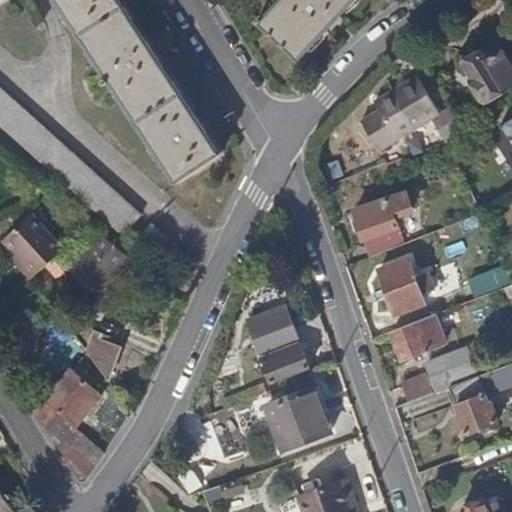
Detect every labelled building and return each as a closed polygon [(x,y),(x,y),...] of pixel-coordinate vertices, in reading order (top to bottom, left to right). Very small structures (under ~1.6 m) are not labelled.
[(124,0),(61,0),(181,182),(224,152),(124,0)] [(280,0),(261,21),(301,58),(354,0),(280,0)] [(468,63),(478,78),(475,80),(489,102),(508,90),(506,88),(511,84),(511,63),(504,50),(489,60),(486,56),(484,57),(478,48),(466,56),(470,62),(468,63)] [(441,114),(454,106),(430,70),(417,79),(441,114)] [(441,114),(417,79),(375,106),(381,114),(362,126),(381,153),(432,119),(447,142),(449,142),(469,129),(454,106),(441,114)] [(0,82),(0,118),(124,231),(141,213),(0,82)] [(367,240),(373,255),(408,241),(396,210),(410,204),(406,194),(357,211),(360,220),(358,221),(364,238),(367,240)] [(20,270),(34,283),(64,251),(30,218),(3,245),(5,248),(8,246),(13,252),(11,254),(15,259),(16,258),(24,266),(20,270)] [(141,238),(155,251),(168,237),(154,223),(141,238)] [(97,293),(129,259),(100,232),(68,267),(97,293)] [(8,246),(5,248),(4,249),(9,255),(11,254),(13,252),(8,246)] [(16,258),(15,259),(12,262),(20,270),(24,266),(16,258)] [(412,259),(381,270),(397,315),(427,303),(425,298),(437,294),(428,271),(418,275),(412,259)] [(471,280),(478,296),(507,283),(501,268),(471,280)] [(183,307),(162,289),(152,300),(176,321),(183,307)] [(436,315),(394,331),(405,358),(446,342),(436,315)] [(258,343),(273,382),(310,366),(295,328),(258,343)] [(95,340),(90,353),(97,358),(97,361),(111,378),(122,350),(95,340)] [(435,366),(442,384),(483,369),(476,350),(435,366)] [(83,484),(105,454),(73,425),(101,394),(73,368),(36,409),(83,484)] [(403,382),(410,402),(435,392),(428,373),(403,382)] [(481,374),(452,386),(462,413),(459,414),(467,434),(501,420),(493,400),(491,401),(481,374)] [(251,389),(254,397),(268,392),(264,383),(251,389)] [(317,387),(272,403),(270,404),(286,447),(333,431),(317,387)] [(254,397),(251,389),(241,393),(244,401),(254,397)] [(272,403),(268,392),(254,397),(244,401),(226,409),(228,413),(211,420),(226,458),(244,451),(231,420),(270,404),(272,403)] [(190,496),(203,491),(197,474),(187,477),(162,451),(154,459),(190,496)] [(352,481),(304,498),(308,511),(354,511),(352,504),(359,502),(352,481)] [(0,511),(16,511),(20,509),(0,483),(0,511)] [(460,511),(505,511),(502,501),(486,506),(485,503),(460,511)] [(352,504),(354,511),(362,511),(359,502),(352,504)]
